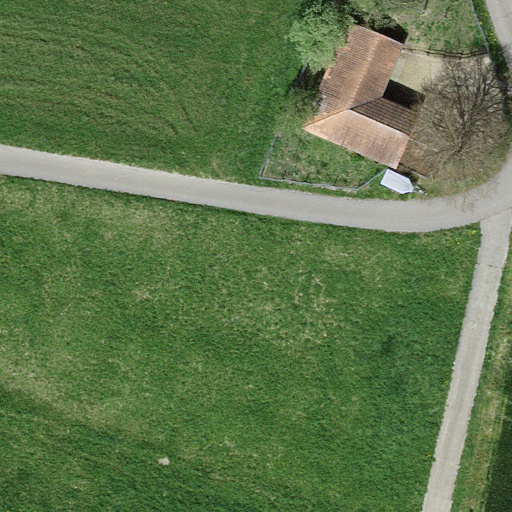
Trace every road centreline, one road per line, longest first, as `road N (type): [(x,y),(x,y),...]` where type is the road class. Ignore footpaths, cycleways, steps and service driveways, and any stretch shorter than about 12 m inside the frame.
road 1 (unclassified): [(0,171),(248,213),(392,227),(504,220)]
road 2 (unclassified): [(504,220),(439,511)]
